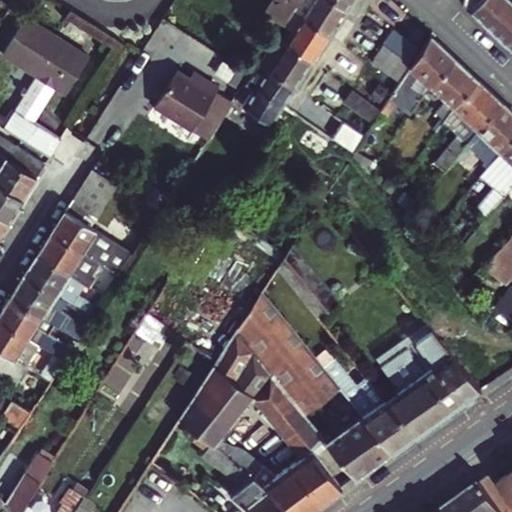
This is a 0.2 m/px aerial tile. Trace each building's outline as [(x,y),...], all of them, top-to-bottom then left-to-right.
[(297,0),(277,0),(292,9),(297,0)] [(297,0),(292,9),(331,34),(341,18),(330,10),(336,1),(334,0),(297,0)] [(341,18),(352,0),(334,0),(336,1),(330,10),(341,18)] [(511,0),(464,0),(463,3),(511,48),(511,0)] [(292,29),(284,42),(313,61),(331,34),(292,9),(283,23),(292,29)] [(3,126),(45,153),(58,134),(36,120),(57,88),(66,93),(89,57),(27,17),(3,53),(38,76),(17,108),(16,108),(3,126)] [(413,61),(421,49),(394,31),(387,43),(413,61)] [(413,61),(410,66),(401,80),(389,98),(394,102),(412,113),(431,84),(456,58),(431,34),(421,49),(413,61)] [(275,36),(257,63),(296,88),(313,61),(284,42),(275,36)] [(390,68),(399,74),(407,61),(398,56),(390,68)] [(456,58),(431,84),(447,100),(432,116),(442,124),(454,107),(455,106),(480,79),(456,58)] [(250,73),(244,83),(253,90),(244,103),(274,122),(284,105),(296,88),(257,63),(250,73)] [(208,139),(232,101),(217,91),(219,88),(203,77),(198,84),(188,78),(177,70),(155,105),(208,139)] [(198,84),(203,77),(193,71),(188,78),(198,84)] [(480,79),(455,106),(478,128),(503,102),(480,79)] [(377,108),(354,93),(345,106),(369,122),(377,108)] [(389,98),(383,107),(380,111),(386,115),(394,102),(389,98)] [(478,128),(470,138),(494,159),(511,139),(511,109),(503,102),(478,128)] [(363,132),(342,118),(334,131),(354,145),(363,132)] [(0,133),(0,151),(37,176),(45,163),(0,133)] [(445,170),(469,140),(462,134),(458,140),(455,137),(436,163),(445,170)] [(511,139),(494,159),(480,175),(470,187),(486,200),(476,211),(484,218),(494,206),(511,186),(511,139)] [(355,150),(352,153),(369,173),(376,163),(355,149),(355,150)] [(0,184),(22,199),(37,176),(0,151),(0,184)] [(91,225),(102,208),(109,196),(117,184),(92,168),(85,179),(77,191),(66,209),(52,231),(120,275),(134,253),(91,225)] [(0,213),(9,219),(22,199),(0,184),(0,213)] [(502,214),(511,198),(511,186),(494,206),(502,214)] [(159,209),(168,196),(155,188),(147,200),(159,209)] [(211,218),(201,211),(192,225),(202,232),(211,218)] [(0,232),(9,219),(0,213),(0,232)] [(120,275),(52,231),(38,253),(82,281),(90,287),(106,297),(120,275)] [(511,233),(483,263),(509,283),(511,279),(511,233)] [(294,242),(277,267),(319,318),(342,301),(294,242)] [(73,295),(82,281),(38,253),(25,273),(68,302),(92,318),(98,309),(90,304),(87,305),(81,301),(73,295)] [(68,302),(25,273),(11,295),(56,323),(79,338),(87,327),(63,311),(68,302)] [(73,295),(81,301),(90,287),(82,281),(73,295)] [(511,287),(498,306),(511,316),(511,287)] [(341,387),(316,356),(262,290),(217,359),(179,418),(198,433),(213,445),(218,438),(251,397),(257,390),(261,385),(275,402),(287,392),(304,413),(330,395),(341,387)] [(56,323),(11,295),(0,311),(0,316),(41,344),(55,353),(65,360),(73,348),(50,333),(56,323)] [(41,344),(0,316),(0,348),(27,367),(32,369),(35,364),(30,360),(41,344)] [(382,363),(407,345),(416,339),(432,328),(426,321),(376,355),(382,363)] [(425,370),(407,345),(382,363),(400,388),(386,398),(417,435),(482,389),(432,328),(416,339),(434,365),(425,370)] [(416,339),(407,345),(425,370),(434,365),(416,339)] [(0,348),(0,371),(17,383),(27,367),(0,348)] [(417,435),(386,398),(376,406),(327,348),(316,356),(341,387),(394,451),(417,435)] [(55,353),(41,375),(51,382),(65,360),(55,353)] [(251,397),(301,456),(312,447),(324,438),(304,413),(287,392),(275,402),(261,385),(257,390),(251,397)] [(394,451),(341,387),(330,395),(344,413),(352,414),(356,419),(326,441),(356,478),(394,451)] [(0,391),(0,416),(2,418),(4,414),(13,400),(0,391)] [(13,400),(4,414),(22,427),(32,412),(13,400)] [(297,511),(233,461),(213,445),(198,433),(193,440),(206,450),(211,454),(208,457),(237,480),(244,485),(232,494),(255,511),(297,511)] [(233,461),(243,447),(218,438),(213,445),(233,461)] [(297,511),(306,511),(343,487),(312,447),(301,456),(277,473),(243,447),(233,461),(297,511)] [(0,511),(21,511),(26,505),(54,461),(39,451),(7,502),(0,494),(0,511)] [(446,505),(450,511),(511,511),(511,498),(496,476),(498,475),(495,470),(446,505)] [(228,490),(232,494),(244,485),(237,480),(228,490)] [(74,511),(77,508),(86,495),(76,487),(67,490),(63,496),(64,503),(57,511),(35,511),(26,505),(21,511),(74,511)]
